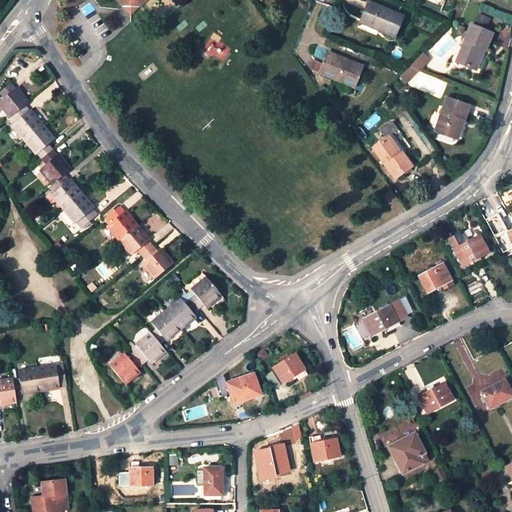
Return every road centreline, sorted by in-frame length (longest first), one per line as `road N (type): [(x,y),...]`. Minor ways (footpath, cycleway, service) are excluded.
road 1 (unclassified): [(24,8),(122,157),(276,314)]
road 2 (unclassified): [(308,289),(460,195),(493,159)]
road 3 (unclassified): [(116,437),(276,314)]
road 4 (unclassified): [(341,388),(480,316),(511,315)]
road 5 (unclassified): [(341,388),(379,511)]
road 6 (unclassified): [(116,437),(240,435)]
